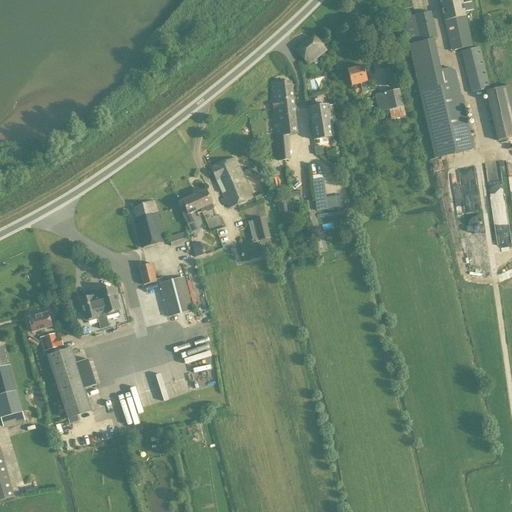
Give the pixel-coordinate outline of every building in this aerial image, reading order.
[(462,0),(439,0),(444,21),(466,16),(465,13),(476,10),(475,2),(464,5),(462,0)] [(404,18),(409,40),(410,45),(432,40),(437,39),(431,12),(404,18)] [(466,16),(444,21),(451,51),(472,46),(466,16)] [(491,25),(489,16),(482,17),(484,26),(491,25)] [(314,36),(309,40),(296,50),(308,65),(313,62),(316,59),(326,52),(314,36)] [(462,52),(472,93),(490,89),(480,48),(462,52)] [(431,57),(414,60),(421,91),(438,87),(434,72),(431,57)] [(363,93),(370,91),(363,66),(347,70),(351,87),(360,84),(363,93)] [(439,71),(434,72),(438,87),(421,91),(419,91),(435,159),(474,149),(455,71),(450,68),(439,71)] [(272,101),(293,100),(292,82),(271,84),(272,101)] [(498,141),(511,137),(511,95),(510,86),(486,91),(498,141)] [(403,108),(399,90),(374,96),(378,113),(389,111),(391,120),(406,117),(403,108)] [(297,134),(293,100),(272,101),(278,161),(290,160),(288,135),(297,134)] [(313,141),(333,138),(329,105),(309,108),(313,141)] [(228,209),(240,204),(253,198),(243,177),(235,158),(211,169),(228,209)] [(206,190),(194,196),(201,212),(205,211),(208,212),(212,210),(213,208),(212,204),(206,190)] [(197,214),(201,212),(194,196),(182,201),(185,208),(180,210),(187,226),(193,223),(190,214),(196,212),(197,214)] [(143,248),(164,243),(154,201),(134,208),(136,218),(135,219),(143,248)] [(258,223),(253,225),(257,239),(263,237),(258,223)] [(171,246),(189,241),(186,232),(169,237),(171,246)] [(192,245),(195,257),(203,255),(200,242),(192,245)] [(156,282),(152,264),(139,267),(144,285),(156,282)] [(168,317),(192,311),(184,278),(160,284),(168,317)] [(83,312),(75,314),(78,326),(82,337),(129,324),(121,294),(115,296),(113,288),(98,292),(99,296),(93,298),(92,297),(80,300),(83,312)] [(48,313),(28,318),(32,333),(52,327),(48,313)] [(44,337),(48,351),(63,346),(60,337),(56,338),(54,334),(53,334),(44,337)] [(5,349),(0,350),(0,369),(10,367),(5,349)] [(88,359),(76,363),(71,349),(47,356),(67,420),(91,412),(84,389),(96,385),(88,359)] [(10,367),(0,369),(0,418),(3,428),(25,422),(10,367)] [(0,500),(14,497),(0,449),(0,500)]
